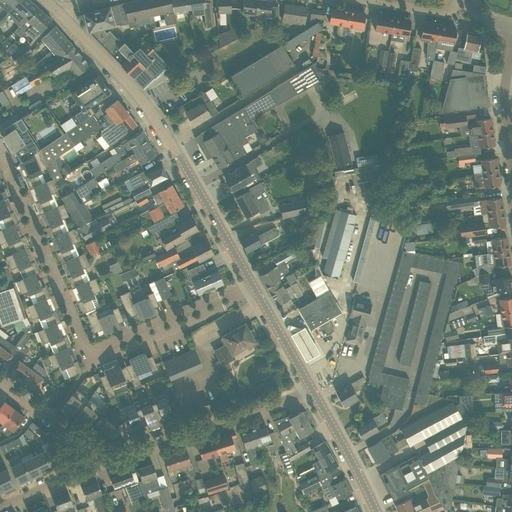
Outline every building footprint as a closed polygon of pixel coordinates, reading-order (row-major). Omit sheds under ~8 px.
[(0,0),(0,6),(2,8),(8,13),(7,14),(8,14),(15,8),(21,0),(0,0)] [(21,0),(15,8),(8,14),(18,27),(19,26),(26,19),(38,8),(28,0),(21,0)] [(139,0),(115,5),(120,24),(121,23),(121,25),(122,30),(149,24),(154,23),(153,16),(149,0),(139,0)] [(149,0),(153,16),(164,14),(167,25),(176,23),(174,14),(170,0),(149,0)] [(184,0),(170,0),(174,14),(187,13),(187,11),(187,10),(184,0)] [(204,0),(184,0),(187,10),(187,11),(187,13),(188,12),(188,11),(192,10),(193,14),(195,16),(204,15),(206,28),(214,27),(211,2),(205,3),(204,0)] [(217,0),(217,7),(218,13),(226,13),(226,23),(229,23),(229,31),(218,34),(220,48),(237,39),(237,28),(237,19),(236,6),(230,6),(230,0),(217,0)] [(236,6),(237,19),(243,20),(244,14),(256,15),(257,0),(243,0),(243,6),(236,5),(236,6)] [(274,20),(278,18),(278,7),(271,6),(271,1),(265,0),(257,0),(256,15),(270,17),(272,17),(274,20)] [(97,10),(83,14),(88,31),(98,42),(107,34),(103,30),(102,29),(102,28),(114,25),(120,24),(115,5),(110,7),(97,10)] [(282,22),(304,25),(306,8),(285,5),(282,22)] [(45,14),(38,8),(26,19),(19,26),(18,27),(14,32),(20,37),(25,32),(31,24),(34,25),(45,14)] [(346,25),(348,12),(331,9),(329,22),(337,24),(335,35),(344,37),(346,25)] [(317,18),(323,18),(324,11),(311,10),(310,21),(317,22),(317,18)] [(346,25),(362,28),(363,28),(365,14),(348,12),(346,25)] [(52,20),(45,14),(34,25),(34,26),(30,27),(27,30),(25,32),(33,39),(39,35),(45,28),(52,20)] [(391,33),(390,40),(393,19),(377,16),(375,26),(375,31),(391,33)] [(393,19),(390,40),(403,42),(404,35),(409,36),(409,32),(411,22),(393,19)] [(287,49),(323,29),(319,22),(283,42),(287,49)] [(420,38),(420,41),(427,42),(426,59),(433,60),(436,49),(437,40),(439,27),(423,24),(421,34),(420,38)] [(36,63),(40,68),(58,57),(60,59),(73,47),(55,26),(47,33),(41,39),(48,48),(50,51),(36,63)] [(438,40),(436,48),(444,49),(449,50),(451,51),(454,43),(455,39),(456,30),(439,27),(437,40),(438,40)] [(109,31),(98,42),(120,65),(133,78),(136,76),(145,86),(164,68),(166,69),(169,66),(153,50),(154,49),(145,41),(139,47),(133,53),(124,43),(122,45),(109,31)] [(455,60),(463,62),(470,63),(472,51),(477,52),(481,34),(467,31),(465,41),(463,49),(458,48),(457,52),(455,60)] [(1,43),(3,46),(6,50),(12,45),(5,39),(1,42),(1,43)] [(12,45),(6,50),(10,55),(12,57),(12,56),(13,57),(21,51),(20,49),(15,42),(12,45)] [(208,44),(202,47),(205,53),(211,50),(208,44)] [(230,76),(238,88),(243,96),(294,65),(289,56),(281,45),(230,76)] [(16,64),(33,52),(28,46),(21,51),(13,57),(12,56),(12,57),(11,57),(16,64)] [(58,57),(40,68),(26,76),(12,85),(18,95),(32,86),(48,77),(49,77),(52,74),(55,77),(69,69),(77,77),(82,72),(90,65),(73,47),(60,59),(58,57)] [(408,71),(416,72),(421,49),(413,47),(410,61),(408,71)] [(389,53),(386,72),(392,73),(393,73),(397,50),(393,49),(393,53),(389,53)] [(381,50),(378,68),(385,69),(388,51),(381,50)] [(455,60),(457,52),(451,51),(449,50),(446,63),(453,65),(455,60)] [(191,54),(185,55),(187,63),(193,61),(191,54)] [(408,71),(410,61),(400,60),(397,81),(406,82),(408,71)] [(430,78),(440,80),(444,62),(434,60),(430,78)] [(289,79),(200,134),(204,132),(208,139),(203,141),(209,151),(254,125),(251,120),(298,93),(319,81),(310,66),(304,70),(289,79)] [(440,114),(469,109),(479,108),(489,107),(485,74),(461,71),(454,70),(452,69),(440,114)] [(98,75),(71,93),(77,102),(71,106),(76,113),(71,116),(77,124),(97,111),(93,105),(98,102),(97,101),(101,98),(101,99),(103,98),(102,97),(111,91),(105,83),(104,84),(98,75)] [(206,91),(210,99),(217,95),(213,87),(206,91)] [(204,92),(200,95),(191,100),(195,107),(186,113),(194,125),(194,124),(199,120),(200,121),(209,116),(210,117),(218,113),(212,104),(204,92)] [(52,100),(47,104),(51,110),(56,106),(52,100)] [(101,131),(101,135),(110,146),(118,141),(117,140),(128,132),(136,125),(128,114),(117,100),(109,106),(105,109),(107,112),(104,114),(104,118),(109,124),(106,127),(101,131)] [(92,114),(65,133),(40,150),(55,182),(63,178),(61,175),(61,174),(60,173),(59,170),(54,160),(101,127),(92,114)] [(467,126),(467,125),(465,117),(439,120),(440,128),(446,127),(446,129),(467,126)] [(479,133),(492,131),(491,118),(481,119),(477,120),(478,123),(468,124),(469,134),(479,133)] [(6,135),(3,137),(13,153),(24,146),(29,154),(39,147),(21,119),(10,125),(3,130),(6,135)] [(257,130),(254,125),(209,151),(219,168),(243,155),(246,152),(242,145),(248,142),(245,137),(257,130)] [(411,130),(407,134),(411,138),(415,134),(411,130)] [(484,147),(494,146),(492,131),(479,133),(481,147),(484,147)] [(141,132),(132,137),(127,140),(128,142),(122,145),(121,144),(114,148),(117,153),(90,170),(94,177),(114,165),(148,144),(141,132)] [(344,132),(329,136),(337,166),(351,163),(344,132)] [(148,144),(114,165),(118,171),(137,160),(140,165),(155,156),(148,144)] [(473,146),(454,149),(454,151),(446,152),(446,158),(474,154),(473,146)] [(29,190),(34,188),(41,184),(36,171),(47,167),(40,150),(22,161),(25,168),(23,169),(27,177),(24,178),(29,190)] [(400,153),(396,156),(399,161),(404,158),(400,153)] [(464,163),(474,162),(474,155),(458,157),(459,167),(464,166),(464,163)] [(232,191),(241,185),(243,189),(252,184),(246,173),(261,164),(257,157),(249,161),(249,162),(240,167),(228,173),(230,176),(225,180),(232,191)] [(481,159),(483,173),(498,172),(496,158),(486,159),(481,159)] [(65,166),(59,170),(60,173),(61,174),(61,175),(63,178),(70,171),(69,171),(71,169),(67,164),(65,166)] [(400,165),(391,165),(391,177),(401,177),(400,165)] [(144,171),(128,180),(133,189),(130,191),(135,200),(145,195),(151,192),(148,187),(151,185),(151,186),(158,183),(167,178),(161,166),(146,174),(144,171)] [(113,167),(105,172),(108,177),(116,172),(113,167)] [(499,185),(498,172),(483,173),(485,187),(490,187),(499,185)] [(332,176),(329,188),(334,189),(337,175),(332,176)] [(61,192),(69,187),(63,178),(55,183),(61,192)] [(40,214),(44,212),(52,209),(47,196),(58,192),(53,179),(41,184),(34,188),(36,193),(34,194),(37,202),(35,203),(40,214)] [(86,183),(61,198),(69,212),(78,207),(83,203),(94,197),(90,190),(97,186),(93,179),(86,183)] [(244,194),(235,199),(246,217),(254,212),(258,211),(259,214),(269,209),(262,196),(256,200),(253,195),(260,191),(264,189),(260,182),(246,190),(247,192),(244,194)] [(158,206),(177,195),(171,184),(162,189),(158,192),(159,193),(152,196),(158,206)] [(0,217),(1,217),(6,228),(14,225),(18,223),(13,211),(11,212),(8,205),(5,205),(3,200),(8,198),(5,191),(0,192),(0,217)] [(148,201),(145,195),(135,200),(139,206),(148,201)] [(148,211),(147,218),(152,219),(154,222),(164,216),(162,213),(169,209),(171,213),(174,211),(183,206),(177,195),(158,206),(151,210),(150,209),(148,210),(148,211)] [(476,195),(451,199),(453,209),(473,206),(477,205),(477,201),(476,195)] [(477,205),(473,206),(474,215),(481,214),(503,210),(501,197),(477,201),(477,205)] [(130,198),(103,210),(105,214),(132,201),(130,198)] [(303,201),(281,206),(283,218),(298,214),(306,213),(303,201)] [(78,207),(69,212),(78,228),(85,223),(87,222),(91,220),(92,221),(95,220),(103,215),(98,208),(89,213),(83,203),(78,207)] [(51,239),(55,237),(63,233),(57,221),(69,216),(63,204),(52,209),(44,212),(47,218),(45,219),(48,226),(46,228),(51,239)] [(503,210),(481,214),(488,213),(490,222),(483,223),(484,227),(490,226),(490,227),(495,226),(505,225),(503,210)] [(327,258),(323,274),(331,276),(332,277),(338,278),(355,215),(340,211),(339,215),(338,218),(337,222),(336,228),(334,235),(333,238),(332,241),(330,246),(329,250),(328,255),(327,258)] [(176,213),(147,228),(151,235),(180,220),(176,213)] [(283,219),(284,227),(303,223),(302,216),(283,219)] [(191,218),(182,223),(176,227),(179,231),(162,242),(166,250),(184,239),(184,238),(188,234),(197,229),(191,218)] [(97,224),(88,229),(85,224),(78,228),(84,240),(111,226),(107,219),(97,224)] [(473,237),(485,235),(483,222),(459,225),(460,238),(466,238),(473,237)] [(432,223),(415,225),(416,234),(433,232),(432,223)] [(14,225),(6,228),(0,229),(0,244),(7,242),(8,244),(12,242),(16,252),(24,250),(29,248),(24,236),(21,237),(18,229),(16,230),(14,225)] [(246,252),(255,248),(278,235),(274,227),(257,237),(255,233),(248,236),(239,240),(241,243),(240,244),(241,246),(243,247),(246,252)] [(63,233),(55,237),(57,243),(55,244),(59,251),(56,252),(61,264),(66,262),(73,258),(68,246),(79,241),(74,229),(63,233)] [(473,237),(466,238),(466,243),(473,242),(473,244),(485,243),(485,235),(473,237)] [(487,248),(488,253),(508,251),(506,237),(491,239),(492,247),(487,248)] [(85,245),(90,256),(102,250),(97,239),(85,245)] [(194,253),(176,262),(180,269),(198,259),(199,261),(213,254),(206,241),(192,248),(194,253)] [(268,271),(259,276),(268,292),(282,284),(279,279),(289,270),(284,262),(300,252),(297,247),(273,261),(279,271),(275,273),(272,268),(268,271)] [(178,257),(174,248),(154,259),(159,268),(178,257)] [(144,261),(155,256),(153,249),(141,255),(144,261)] [(22,267),(27,277),(35,274),(39,273),(34,261),(32,262),(29,254),(27,255),(24,250),(16,252),(5,257),(10,270),(18,266),(18,268),(22,267)] [(476,267),(472,269),(475,276),(482,273),(488,272),(493,272),(492,267),(495,266),(495,267),(510,265),(508,251),(493,253),(488,253),(488,254),(481,254),(482,264),(476,267)] [(402,252),(399,263),(410,267),(417,268),(419,256),(402,252)] [(72,289),(76,287),(84,283),(79,271),(90,266),(84,253),(73,258),(66,262),(68,268),(66,268),(69,276),(67,277),(72,289)] [(424,269),(427,257),(419,256),(417,268),(424,269)] [(434,259),(427,257),(424,269),(432,271),(434,259)] [(439,272),(441,260),(434,259),(432,271),(439,272)] [(449,262),(441,260),(439,272),(446,274),(449,262)] [(109,265),(113,275),(122,271),(118,262),(109,265)] [(446,274),(444,282),(456,285),(461,264),(449,262),(446,274)] [(410,267),(399,263),(397,269),(409,273),(410,267)] [(191,277),(192,277),(193,281),(192,282),(198,295),(223,284),(218,271),(202,277),(200,273),(206,271),(203,264),(188,270),(191,277)] [(12,281),(7,268),(0,271),(0,274),(4,284),(12,281)] [(119,275),(122,282),(137,275),(134,268),(119,275)] [(357,269),(353,281),(358,282),(361,270),(357,269)] [(407,278),(409,273),(397,269),(395,275),(407,278)] [(475,276),(472,278),(475,283),(484,282),(489,281),(489,279),(488,272),(482,273),(475,276)] [(35,274),(27,277),(16,282),(21,294),(28,291),(29,293),(33,291),(37,302),(46,299),(50,297),(45,286),(43,287),(39,279),(37,280),(35,274)] [(282,284),(268,292),(277,306),(285,301),(290,298),(289,296),(294,293),(296,297),(302,294),(297,283),(291,274),(285,277),(290,285),(284,288),(282,284)] [(394,281),(405,284),(407,278),(395,275),(394,281)] [(489,281),(484,282),(486,299),(494,297),(498,295),(501,295),(500,291),(511,289),(511,280),(511,277),(489,279),(489,281)] [(89,296),(100,291),(95,278),(84,283),(76,287),(79,292),(77,293),(80,301),(77,302),(82,314),(98,307),(98,306),(94,308),(89,296)] [(154,282),(161,299),(171,295),(164,278),(154,282)] [(404,290),(405,284),(394,281),(392,287),(404,290)] [(418,287),(429,290),(431,284),(419,281),(418,287)] [(0,287),(0,326),(3,325),(12,322),(25,318),(26,317),(14,282),(0,287)] [(444,282),(443,288),(454,291),(456,285),(444,282)] [(392,287),(391,293),(402,296),(404,290),(392,287)] [(416,293),(428,296),(429,290),(418,287),(416,293)] [(443,288),(441,294),(453,297),(454,291),(443,288)] [(129,291),(119,296),(120,298),(122,303),(129,318),(138,314),(140,319),(154,313),(152,308),(158,306),(160,310),(152,292),(145,295),(147,298),(134,303),(129,291)] [(329,334),(334,330),(328,320),(341,312),(336,303),(335,302),(329,291),(307,304),(298,309),(310,330),(318,325),(323,336),(329,334)] [(402,296),(391,293),(389,299),(401,302),(402,296)] [(415,299),(427,302),(428,296),(416,293),(415,299)] [(453,297),(441,294),(440,300),(451,303),(453,297)] [(499,300),(501,313),(511,311),(511,297),(504,299),(499,300)] [(205,298),(182,304),(184,312),(207,306),(205,298)] [(43,316),(48,327),(56,324),(61,322),(56,311),(53,312),(50,304),(48,305),(46,299),(37,302),(26,307),(32,319),(39,316),(40,318),(43,316)] [(389,299),(387,305),(399,308),(401,302),(389,299)] [(413,305),(425,308),(427,302),(415,299),(413,305)] [(360,343),(365,321),(367,322),(371,304),(354,300),(350,317),(352,318),(346,340),(360,343)] [(451,303),(440,300),(438,306),(450,308),(451,305),(451,303)] [(450,308),(449,312),(457,309),(461,308),(468,305),(466,300),(451,305),(450,308)] [(399,308),(387,305),(386,311),(397,314),(399,308)] [(412,310),(424,313),(425,308),(413,305),(412,310)] [(447,320),(472,311),(470,305),(468,305),(461,308),(457,309),(449,312),(448,314),(447,320)] [(490,305),(483,307),(486,316),(493,314),(490,305)] [(438,306),(437,311),(448,314),(449,312),(450,308),(438,306)] [(125,325),(121,316),(117,307),(110,310),(112,313),(99,318),(96,310),(86,314),(94,333),(103,329),(105,334),(119,328),(117,323),(123,321),(124,325),(125,325)] [(410,316),(422,319),(424,313),(412,310),(410,316)] [(397,314),(386,311),(384,317),(396,320),(397,314)] [(448,314),(437,311),(435,317),(447,320),(448,314)] [(503,327),(508,326),(511,325),(511,311),(501,313),(503,327)] [(468,323),(477,319),(475,313),(465,316),(468,323)] [(409,322),(421,325),(422,319),(410,316),(409,322)] [(384,317),(382,322),(394,326),(396,320),(384,317)] [(434,323),(445,326),(446,323),(447,320),(435,317),(434,323)] [(467,324),(464,317),(449,322),(452,329),(467,324)] [(25,318),(12,322),(15,327),(18,332),(29,326),(25,318)] [(382,322),(381,328),(392,332),(394,326),(382,322)] [(407,328),(419,331),(421,325),(409,322),(407,328)] [(304,323),(290,331),(304,357),(319,349),(304,323)] [(434,323),(432,329),(444,332),(445,326),(434,323)] [(56,324),(48,327),(37,331),(42,344),(49,341),(50,343),(54,341),(59,352),(67,349),(71,347),(66,335),(64,336),(61,329),(59,330),(56,324)] [(227,344),(214,351),(219,360),(222,365),(228,361),(234,358),(232,354),(246,346),(254,342),(245,324),(222,336),(227,344)] [(25,333),(14,347),(17,349),(20,351),(24,346),(33,334),(30,326),(22,330),(25,333)] [(392,332),(381,328),(379,334),(391,337),(392,332)] [(406,334),(418,337),(419,331),(407,328),(406,334)] [(444,332),(432,329),(431,335),(442,338),(444,332)] [(455,331),(444,333),(446,340),(457,338),(455,331)] [(378,340),(389,343),(391,337),(379,334),(378,340)] [(405,340),(416,342),(418,337),(406,334),(405,340)] [(498,334),(483,336),(484,345),(497,343),(498,354),(511,351),(511,337),(499,340),(498,334)] [(441,343),(442,338),(431,335),(429,340),(441,343)] [(17,349),(5,339),(0,345),(0,361),(5,365),(11,357),(15,352),(17,349)] [(388,349),(389,343),(378,340),(376,346),(388,349)] [(403,345),(415,348),(416,342),(405,340),(403,345)] [(428,346),(439,349),(441,343),(429,340),(428,346)] [(402,351),(413,354),(415,348),(403,345),(402,351)] [(374,352),(386,355),(388,349),(376,346),(374,352)] [(438,355),(439,349),(428,346),(426,352),(438,355)] [(66,379),(82,372),(77,360),(74,361),(71,354),(69,354),(67,349),(59,352),(47,356),(53,369),(64,364),(69,376),(65,378),(66,379)] [(163,363),(167,372),(171,379),(194,369),(201,366),(194,350),(163,363)] [(132,364),(126,366),(131,380),(135,387),(141,385),(137,374),(149,369),(151,372),(158,369),(150,351),(149,351),(151,355),(146,358),(144,353),(130,359),(132,364)] [(400,357),(412,360),(413,354),(402,351),(400,357)] [(500,363),(507,363),(508,367),(511,365),(511,351),(498,354),(500,363)] [(374,352),(373,358),(384,361),(386,355),(374,352)] [(425,358),(436,361),(438,355),(426,352),(425,358)] [(23,379),(31,369),(25,364),(27,361),(21,357),(17,362),(11,370),(23,379)] [(399,363),(410,366),(412,360),(400,357),(399,363)] [(384,361),(373,358),(372,362),(371,364),(383,367),(383,365),(384,361)] [(436,361),(425,358),(423,364),(435,367),(436,361)] [(455,359),(445,360),(445,367),(456,366),(455,359)] [(433,375),(432,377),(437,378),(439,371),(438,370),(440,364),(444,364),(443,360),(436,361),(435,367),(433,372),(433,375)] [(31,369),(23,379),(36,388),(42,380),(45,375),(46,374),(44,369),(36,362),(31,369)] [(126,366),(125,366),(120,369),(118,364),(104,370),(106,375),(100,377),(100,379),(103,386),(108,399),(115,396),(111,385),(124,380),(125,383),(131,380),(126,366)] [(371,364),(369,370),(370,370),(376,371),(381,373),(381,372),(383,367),(371,364)] [(433,372),(435,367),(423,364),(422,370),(433,372)] [(498,372),(497,364),(483,365),(484,373),(498,372)] [(482,365),(472,366),(473,374),(483,373),(482,365)] [(164,368),(156,371),(159,377),(166,374),(164,368)] [(384,386),(387,374),(381,373),(369,370),(367,377),(369,377),(368,382),(383,385),(384,386)] [(433,375),(433,372),(422,370),(421,375),(432,378),(433,375)] [(448,370),(439,371),(440,378),(449,377),(448,370)] [(387,374),(384,386),(391,387),(394,376),(387,374)] [(421,375),(419,381),(430,384),(432,378),(421,375)] [(363,382),(366,380),(363,376),(336,392),(344,407),(359,398),(355,391),(362,388),(360,386),(364,384),(363,382)] [(394,376),(391,387),(399,389),(401,378),(394,376)] [(401,378),(399,389),(400,389),(406,391),(409,379),(403,378),(401,378)] [(264,381),(256,386),(258,390),(266,386),(264,381)] [(419,381),(418,387),(429,390),(430,384),(419,381)] [(383,385),(379,405),(395,409),(397,398),(404,400),(406,391),(400,389),(399,389),(391,387),(384,386),(383,385)] [(429,390),(418,387),(416,393),(427,396),(429,390)] [(73,419),(74,419),(89,399),(76,389),(61,409),(67,414),(70,410),(76,415),(73,419)] [(511,391),(511,392),(493,393),(494,412),(511,410),(511,391)] [(425,405),(427,396),(416,393),(414,402),(425,405)] [(50,394),(46,400),(50,404),(55,398),(50,394)] [(166,398),(151,404),(157,423),(166,420),(167,424),(174,422),(172,416),(183,412),(175,395),(166,398)] [(102,409),(89,399),(74,419),(80,423),(82,420),(89,425),(88,427),(102,409)] [(194,404),(197,411),(210,407),(207,400),(194,404)] [(0,421),(3,423),(14,409),(4,401),(0,407),(0,421)] [(409,446),(418,441),(423,438),(430,452),(419,458),(426,470),(443,462),(461,453),(461,452),(462,447),(468,414),(467,412),(463,405),(462,403),(460,402),(454,405),(453,402),(401,430),(404,437),(408,443),(409,446)] [(157,423),(151,404),(135,409),(144,433),(143,428),(150,425),(152,430),(159,427),(157,423)] [(14,409),(3,423),(13,431),(24,416),(14,409)] [(135,409),(120,414),(128,436),(127,433),(135,431),(137,435),(144,433),(135,409)] [(286,452),(290,461),(310,449),(306,442),(296,449),(292,443),(300,438),(300,437),(312,430),(308,422),(310,420),(304,411),(302,412),(302,411),(293,416),(293,414),(274,421),(277,430),(277,431),(286,452)] [(372,435),(379,431),(376,426),(381,424),(387,421),(382,413),(372,419),(372,418),(364,422),(356,427),(363,440),(372,435)] [(128,436),(120,414),(120,415),(123,423),(114,426),(100,416),(91,429),(93,427),(100,433),(97,436),(103,441),(104,439),(107,441),(120,436),(121,438),(122,438),(121,436),(127,434),(128,436)] [(34,431),(37,427),(38,426),(32,422),(28,427),(34,431)] [(265,424),(257,427),(263,444),(267,442),(269,449),(278,446),(273,432),(268,434),(265,424)] [(253,447),(263,444),(257,427),(240,433),(251,465),(258,462),(253,447)] [(33,433),(27,428),(24,433),(30,437),(33,433)] [(511,430),(501,430),(501,444),(510,444),(511,444),(511,430)] [(404,437),(395,443),(390,434),(367,447),(376,462),(408,443),(404,437)] [(230,435),(214,441),(218,454),(234,449),(230,435)] [(19,438),(12,441),(15,446),(21,443),(19,438)] [(12,441),(6,444),(9,449),(15,446),(12,441)] [(214,441),(197,446),(202,459),(218,454),(214,441)] [(319,460),(312,464),(314,469),(318,475),(319,477),(327,473),(326,471),(338,464),(324,441),(312,448),(319,460)] [(55,447),(44,452),(51,468),(62,462),(55,447)] [(190,477),(195,475),(191,463),(190,463),(187,451),(186,447),(182,448),(183,451),(175,453),(179,468),(186,466),(190,477)] [(480,450),(479,456),(487,456),(487,457),(496,458),(501,458),(501,451),(487,450),(480,450)] [(44,452),(33,457),(40,473),(51,468),(44,452)] [(286,452),(280,454),(284,463),(290,461),(286,452)] [(22,462),(30,478),(40,473),(33,457),(31,453),(21,458),(22,462)] [(173,470),(179,468),(175,453),(166,456),(165,453),(162,455),(163,459),(164,459),(168,472),(167,472),(171,483),(176,481),(173,470)] [(388,470),(380,475),(393,500),(402,495),(424,483),(429,480),(430,484),(433,493),(436,497),(440,503),(444,508),(450,509),(461,453),(443,462),(426,470),(419,458),(417,459),(416,456),(388,470)] [(504,460),(503,468),(510,469),(511,468),(511,454),(511,455),(511,461),(504,460)] [(30,478),(22,462),(11,467),(18,483),(30,478)] [(245,482),(248,481),(243,463),(235,465),(240,484),(245,482)] [(138,469),(141,478),(142,481),(138,483),(141,489),(144,499),(148,498),(146,489),(159,485),(152,464),(138,469)] [(141,489),(138,483),(138,481),(135,482),(133,477),(129,467),(109,475),(112,485),(114,490),(125,486),(128,494),(141,489)] [(511,468),(503,468),(502,481),(509,481),(509,483),(511,483),(511,468)] [(6,470),(0,472),(0,486),(2,491),(13,486),(6,470)] [(208,494),(228,488),(224,474),(204,481),(208,494)] [(316,475),(299,483),(303,494),(321,485),(321,484),(316,475)] [(249,480),(255,496),(267,492),(262,476),(249,480)] [(337,499),(342,497),(351,493),(344,479),(339,481),(336,477),(321,484),(321,485),(321,486),(322,486),(328,499),(335,495),(337,499)] [(487,477),(485,486),(500,487),(501,479),(487,477)] [(198,489),(204,487),(201,478),(195,480),(198,489)] [(97,511),(107,508),(100,489),(96,480),(81,486),(87,501),(93,498),(97,511)] [(482,494),(499,496),(500,489),(483,486),(482,494)] [(164,509),(173,506),(167,487),(158,490),(164,509)] [(67,491),(52,496),(55,506),(58,511),(64,509),(65,511),(75,511),(71,500),(67,491)] [(506,508),(511,508),(511,494),(508,494),(508,496),(502,495),(501,499),(496,498),(495,506),(506,508)] [(434,511),(444,508),(440,503),(429,508),(425,499),(411,505),(409,499),(404,501),(395,505),(398,511),(434,511)]
